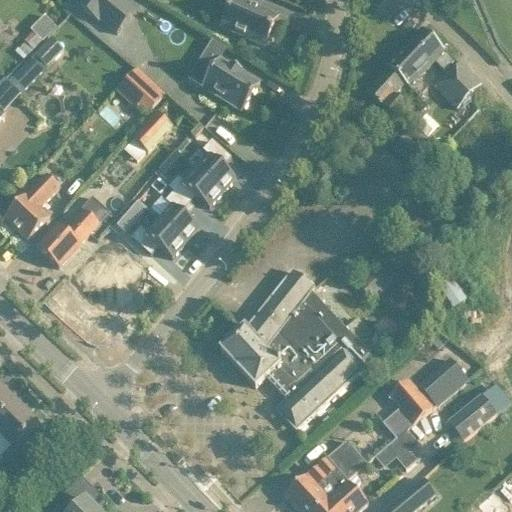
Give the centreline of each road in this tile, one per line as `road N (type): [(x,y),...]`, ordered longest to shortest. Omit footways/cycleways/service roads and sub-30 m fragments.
road 1 (tertiary): [(100,404),(316,129),(335,0)]
road 2 (tertiary): [(202,511),(100,404)]
road 3 (tertiary): [(0,310),(100,404)]
